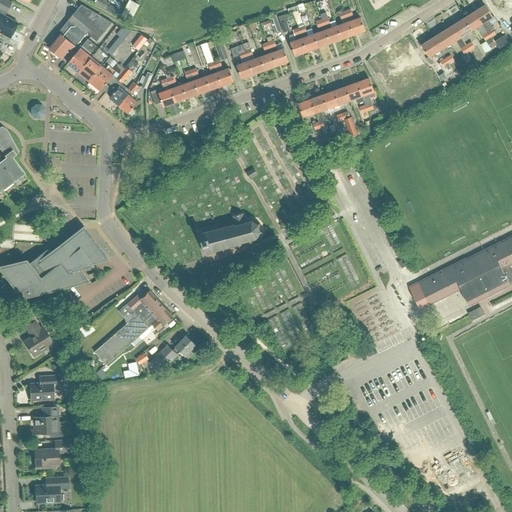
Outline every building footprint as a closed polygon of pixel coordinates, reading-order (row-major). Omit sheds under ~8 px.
[(11,3),(5,0),(0,0),(0,32),(9,38),(17,23),(4,16),(11,3)] [(107,9),(114,13),(116,8),(110,4),(110,3),(104,0),(96,0),(95,3),(107,9)] [(136,11),(139,5),(129,0),(126,6),(136,11)] [(511,1),(509,0),(492,0),(492,2),(508,11),(511,3),(511,1)] [(70,53),(76,46),(87,33),(97,41),(105,30),(112,22),(81,4),(58,32),(61,34),(50,48),(62,58),(67,51),(70,53)] [(486,5),(475,12),(482,23),(493,17),(486,5)] [(355,20),(353,15),(351,9),(344,11),(353,35),(365,30),(360,18),(355,20)] [(341,20),(343,24),(337,26),(341,39),(353,35),(344,11),(339,13),(341,20)] [(472,30),(477,27),(486,41),(491,49),(496,46),(491,38),(491,37),(487,32),(482,23),(475,12),(464,19),(472,30)] [(287,21),(285,15),(279,17),(280,23),(284,32),(290,30),(287,21)] [(277,17),(270,20),(274,32),(281,30),(277,17)] [(337,26),(332,28),(328,17),(321,19),(330,43),(341,39),(337,26)] [(316,21),(320,32),(314,34),(318,47),(330,43),(321,19),(316,21)] [(454,25),(461,37),(472,30),(464,19),(454,25)] [(461,48),(465,54),(470,51),(466,45),(461,37),(454,25),(444,32),(451,43),(455,40),(461,48)] [(307,31),(306,32),(304,26),(298,28),(307,51),(318,47),(314,34),(309,36),(307,31)] [(119,36),(123,40),(124,40),(132,31),(126,28),(121,28),(117,34),(119,36)] [(295,35),(297,40),(290,43),(295,55),(307,51),(298,28),(292,30),(294,36),(295,35)] [(492,28),(487,32),(491,37),(496,34),(492,28)] [(444,32),(433,38),(440,50),(451,43),(444,32)] [(135,48),(138,51),(141,47),(147,39),(141,34),(133,45),(132,46),(135,48)] [(495,41),(497,44),(498,46),(499,48),(509,42),(508,40),(507,38),(505,34),(495,41)] [(111,55),(123,40),(119,36),(106,51),(111,55)] [(88,38),(81,47),(67,62),(78,72),(91,56),(94,53),(98,48),(88,38)] [(433,57),(432,55),(435,53),(439,58),(443,55),(440,50),(433,38),(422,45),(430,57),(427,59),(430,62),(432,61),(431,59),(433,57)] [(278,51),(277,46),(274,39),(268,42),(272,53),(276,66),(288,61),(284,49),(278,51)] [(222,41),(216,43),(222,60),(228,58),(222,41)] [(471,41),(466,45),(470,51),(475,48),(471,41)] [(253,55),(251,48),(249,42),(242,44),(253,74),(265,70),(260,57),(255,59),(253,55)] [(207,43),(202,44),(208,63),(213,62),(214,61),(207,43)] [(240,55),(241,59),(243,63),(237,66),(241,78),(253,74),(242,44),(230,48),(234,57),(240,55)] [(78,72),(89,81),(102,65),(99,62),(100,61),(102,62),(108,55),(98,48),(94,53),(91,56),(78,72)] [(415,51),(405,57),(414,71),(424,65),(415,51)] [(265,70),(276,66),(272,53),(260,57),(265,70)] [(451,55),(446,58),(449,64),(454,61),(451,55)] [(102,65),(89,81),(100,90),(113,75),(117,78),(124,68),(110,57),(103,66),(102,65)] [(405,57),(396,63),(405,77),(414,71),(405,57)] [(449,64),(446,58),(439,62),(438,59),(434,61),(435,64),(435,65),(439,71),(440,70),(443,74),(452,69),(449,64)] [(216,68),(218,72),(217,73),(222,85),(234,81),(229,68),(224,70),(220,59),(214,61),(213,62),(215,68),(216,68)] [(478,67),(474,62),(466,68),(469,73),(478,67)] [(396,63),(386,69),(395,83),(405,77),(396,63)] [(126,66),(124,68),(117,78),(122,82),(131,71),(126,66)] [(201,79),(199,74),(197,67),(190,70),(198,93),(210,89),(205,77),(201,79)] [(212,74),(205,77),(210,89),(222,85),(217,73),(218,72),(216,68),(215,68),(210,70),(212,74)] [(386,69),(377,75),(386,89),(395,83),(386,69)] [(185,72),(189,83),(182,85),(187,98),(198,93),(190,70),(185,72)] [(147,89),(153,76),(153,74),(148,72),(147,73),(145,77),(143,83),(141,86),(147,89)] [(173,77),(167,79),(169,85),(175,102),(187,98),(182,85),(177,87),(175,82),(173,77)] [(163,85),(165,91),(159,93),(158,89),(150,92),(155,104),(162,102),(163,106),(175,102),(169,85),(167,79),(167,78),(161,80),(163,85)] [(369,78),(357,83),(364,101),(365,104),(371,102),(370,97),(375,95),(369,78)] [(131,86),(136,90),(139,86),(134,82),(131,86)] [(128,89),(129,89),(122,83),(110,97),(119,105),(131,91),(128,89)] [(350,100),(357,97),(358,102),(364,101),(357,83),(346,87),(350,100)] [(131,86),(129,89),(128,89),(131,91),(119,105),(129,113),(138,102),(133,98),(138,93),(136,91),(136,90),(131,86)] [(347,107),(345,101),(350,100),(346,87),(334,91),(341,109),(347,107)] [(327,108),(334,106),(336,111),(341,109),(334,91),(323,95),(323,96),(327,108)] [(323,95),(311,99),(316,112),(319,121),(321,128),(327,126),(325,119),(322,110),(327,108),(323,96),(323,95)] [(304,116),(316,112),(311,99),(299,104),(304,116)] [(371,102),(365,104),(368,111),(374,109),(371,102)] [(359,107),(362,114),(368,111),(365,104),(359,107)] [(345,124),(347,123),(351,134),(355,133),(357,132),(352,117),(350,118),(348,111),(342,113),(344,120),(345,124)] [(339,122),(344,120),(342,113),(336,115),(339,122)] [(315,130),(321,128),(319,121),(313,123),(315,130)] [(0,147),(1,150),(5,147),(9,152),(5,155),(8,159),(0,164),(0,191),(23,173),(11,157),(15,154),(13,151),(16,149),(7,133),(4,130),(1,127),(0,128),(0,147)] [(336,132),(327,135),(329,143),(339,140),(336,132)] [(258,175),(253,168),(246,172),(250,179),(258,175)] [(231,249),(232,248),(232,247),(239,245),(239,247),(240,246),(240,245),(242,245),(241,243),(249,241),(250,243),(251,242),(251,240),(256,239),(258,240),(259,239),(257,238),(260,233),(262,233),(262,231),(260,231),(259,226),(260,224),(259,223),(258,224),(253,221),(253,220),(251,219),(250,221),(246,223),(245,220),(244,220),(242,214),(233,216),(235,223),(234,223),(234,222),(233,223),(233,225),(227,227),(226,225),(225,225),(225,227),(219,229),(218,227),(217,227),(217,230),(211,231),(210,229),(209,230),(209,232),(201,234),(200,233),(199,234),(201,235),(205,253),(205,254),(206,255),(207,253),(214,251),(215,253),(216,253),(216,251),(222,249),(223,251),(225,251),(224,249),(231,247),(231,249)] [(24,261),(0,267),(0,268),(21,297),(81,281),(78,267),(92,263),(90,262),(106,258),(82,229),(48,254),(48,253),(43,254),(38,255),(42,260),(30,269),(24,261)] [(461,289),(469,305),(510,284),(511,283),(511,235),(467,258),(466,257),(421,279),(417,282),(429,305),(461,289)] [(126,324),(110,337),(97,349),(104,358),(164,306),(150,290),(146,294),(143,290),(124,307),(119,311),(125,318),(126,324)] [(108,363),(137,339),(153,325),(159,332),(166,327),(164,325),(173,317),(164,306),(104,358),(108,363)] [(481,306),(468,313),(472,320),(485,314),(481,306)] [(24,340),(33,356),(47,348),(45,346),(52,342),(43,326),(40,328),(36,321),(26,327),(31,336),(24,340)] [(180,351),(185,355),(188,358),(193,353),(191,350),(196,344),(187,335),(173,350),(168,344),(150,363),(160,372),(180,351)] [(145,353),(136,359),(141,364),(149,359),(145,353)] [(31,384),(32,400),(52,399),(51,388),(59,388),(58,374),(43,375),(44,383),(31,384)] [(58,421),(57,407),(45,408),(46,417),(33,418),(34,433),(49,432),(50,436),(65,435),(64,431),(64,421),(58,421)] [(58,453),(65,452),(65,453),(72,452),(71,447),(74,447),(74,439),(70,439),(70,440),(57,441),(57,448),(35,450),(36,468),(50,467),(50,464),(59,464),(58,453)] [(37,485),(38,503),(58,502),(58,491),(68,491),(67,476),(49,477),(49,485),(37,485)]
